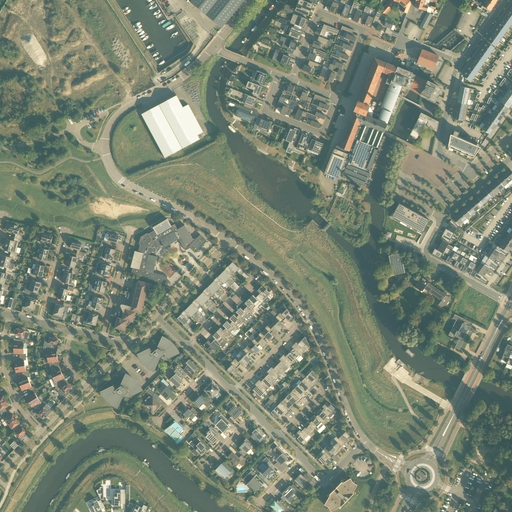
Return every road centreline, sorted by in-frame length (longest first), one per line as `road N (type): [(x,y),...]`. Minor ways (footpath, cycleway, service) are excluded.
road 1 (residential): [(364,441),(294,299),(228,240)]
road 2 (residential): [(337,98),(362,30),(319,12),(291,80)]
road 3 (secondary): [(429,463),(511,304)]
road 4 (residential): [(228,240),(117,178),(104,148)]
road 5 (residential): [(104,148),(116,115),(176,82),(214,47)]
road 6 (residential): [(511,304),(428,257),(442,214)]
road 7 (residential): [(279,75),(265,111),(322,134),(337,98)]
road 8 (residential): [(472,170),(438,197),(404,184),(403,197),(442,214)]
road 9 (residential): [(460,64),(439,153),(472,170)]
road 10 (residential): [(40,431),(6,372),(9,315)]
